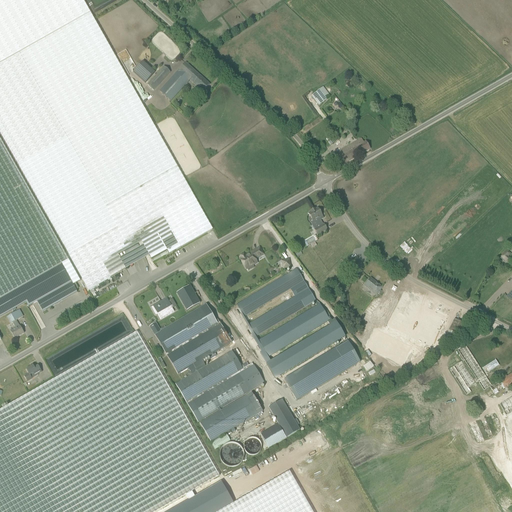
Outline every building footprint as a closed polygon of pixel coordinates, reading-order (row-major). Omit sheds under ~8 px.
[(0,0),(0,133),(89,291),(126,270),(118,255),(141,242),(157,233),(167,251),(169,254),(213,229),(212,229),(82,0),(0,0)] [(170,101),(188,82),(189,80),(202,92),(209,85),(185,63),(160,91),(170,101)] [(170,73),(163,67),(148,84),(155,90),(170,73)] [(323,87),(316,93),(312,96),(319,106),(330,97),(323,87)] [(330,141),(328,142),(330,145),(332,143),(332,144),(340,138),(336,134),(329,139),(330,141)] [(0,301),(62,266),(74,287),(81,283),(69,262),(0,138),(0,301)] [(365,142),(364,142),(361,138),(332,156),(338,167),(370,149),(368,145),(367,142),(366,142),(365,142)] [(322,216),(320,213),(319,212),(319,211),(318,208),(316,209),(316,208),(309,212),(310,213),(308,213),(310,217),(309,218),(308,219),(310,222),(318,236),(327,230),(324,224),(323,225),(320,220),(323,218),(322,216)] [(157,233),(141,242),(151,260),(167,251),(157,233)] [(244,255),(240,257),(241,259),(240,260),(243,264),(246,269),(247,268),(248,271),(254,268),(252,265),(256,263),(254,259),(263,255),(262,253),(259,249),(245,256),(244,255)] [(507,250),(501,257),(507,263),(511,259),(508,256),(511,254),(507,250)] [(289,259),(281,261),(283,269),(291,268),(289,259)] [(0,318),(26,304),(28,308),(37,303),(43,313),(78,294),(74,287),(62,266),(0,301),(0,318)] [(362,272),(351,267),(348,273),(355,276),(356,275),(360,277),(362,272)] [(296,269),(236,305),(244,317),(290,290),(295,297),(248,325),(256,337),(313,303),(317,306),(258,341),(268,358),(310,332),(328,322),(330,325),(312,336),(266,364),(275,380),(345,337),(336,322),(335,320),(332,321),(331,320),(329,320),(320,304),(315,301),(296,269)] [(370,279),(367,283),(366,285),(373,290),(372,291),(376,295),(382,288),(370,279)] [(177,293),(187,311),(200,304),(190,286),(177,293)] [(395,286),(367,348),(379,353),(379,356),(400,366),(403,359),(401,358),(403,355),(406,355),(409,348),(411,348),(417,335),(419,335),(424,338),(423,340),(425,341),(425,344),(430,347),(435,347),(440,336),(440,335),(436,333),(436,328),(445,328),(450,317),(430,308),(433,302),(395,286)] [(174,312),(173,310),(172,309),(176,306),(172,300),(167,303),(165,300),(151,308),(154,313),(156,312),(160,318),(161,319),(174,312)] [(355,303),(352,306),(360,313),(362,310),(355,303)] [(23,317),(20,311),(8,318),(11,323),(13,322),(16,328),(11,331),(15,338),(24,333),(20,326),(19,327),(16,321),(23,317)] [(115,323),(106,327),(107,329),(115,326),(116,327),(124,324),(122,320),(125,319),(124,316),(114,321),(115,323)] [(449,330),(457,334),(460,336),(466,325),(454,319),(449,330)] [(156,323),(150,327),(153,333),(155,336),(160,333),(159,332),(160,331),(156,323)] [(449,331),(444,342),(450,345),(455,334),(449,331)] [(160,333),(155,336),(166,355),(172,351),(173,351),(162,333),(162,332),(161,332),(160,333)] [(137,333),(0,411),(0,511),(157,511),(219,477),(137,333)] [(63,350),(45,357),(52,374),(65,368),(71,362),(72,361),(74,358),(75,358),(77,355),(85,352),(84,350),(85,348),(85,349),(86,351),(87,351),(90,347),(91,347),(90,344),(88,339),(69,347),(68,346),(66,346),(67,349),(64,350),(63,350)] [(348,342),(284,380),(297,402),(361,363),(348,342)] [(457,350),(460,355),(459,356),(463,362),(464,361),(477,380),(475,382),(461,361),(449,369),(466,395),(471,392),(468,388),(478,382),(484,391),(489,387),(495,395),(504,389),(499,381),(491,385),(465,345),(457,350)] [(495,360),(482,368),(486,374),(499,366),(495,360)] [(364,366),(367,372),(375,367),(371,361),(364,366)] [(233,503),(218,511),(511,511),(511,441),(483,457),(429,363),(221,480),(233,503)] [(38,366),(34,368),(33,366),(26,370),(29,374),(25,377),(28,382),(32,379),(31,378),(34,376),(35,377),(39,375),(38,374),(42,372),(38,366)] [(506,376),(499,381),(504,389),(511,384),(511,373),(507,377),(506,376)] [(234,429),(262,411),(252,393),(200,424),(210,442),(214,440),(216,443),(232,434),(230,431),(231,430),(232,433),(235,432),(234,429)] [(506,415),(511,411),(511,396),(500,405),(506,415)] [(278,424),(286,438),(287,438),(300,430),(282,400),(269,408),(272,413),(276,421),(278,424)] [(278,424),(261,435),(269,448),(286,438),(278,424)] [(254,455),(256,455),(258,454),(259,453),(260,451),(261,448),(261,445),(260,443),(259,441),(257,439),(254,438),(252,438),(249,439),(247,440),(246,442),(244,444),(244,446),(244,449),(245,451),(246,453),(248,454),(250,455),(252,455),(254,455)] [(229,443),(226,444),(224,446),(222,448),(221,450),(220,453),(219,456),(220,458),(221,461),(223,463),(225,466),(228,467),(231,467),(235,467),(238,466),(240,464),(242,461),(243,459),(244,456),(244,453),(243,450),(242,448),(240,446),(237,444),(234,443),(231,443),(229,443)] [(218,511),(233,503),(224,487),(179,511),(218,511)]
